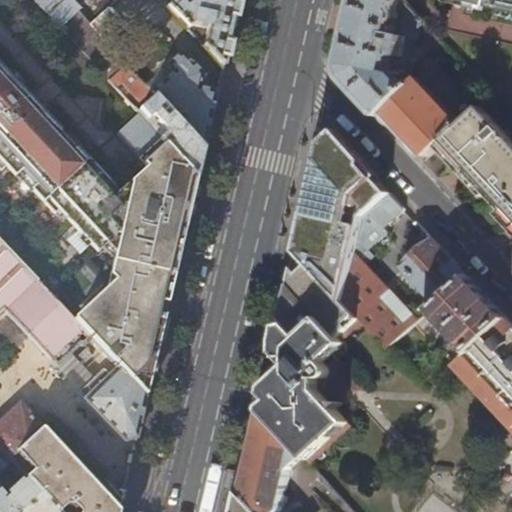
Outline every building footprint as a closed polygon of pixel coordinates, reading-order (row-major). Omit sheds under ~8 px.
[(34,0),(61,29),(80,12),(92,26),(93,27),(94,26),(70,0),(34,0)] [(169,0),(161,0),(223,66),(237,0),(176,0),(173,4),(169,0)] [(423,39),(443,56),(451,48),(406,0),(359,0),(354,22),(345,63),(349,80),(382,115),(385,112),(416,82),(412,79),(410,81),(399,70),(400,66),(394,64),(395,59),(402,61),(407,41),(421,45),(423,39)] [(511,0),(445,0),(511,15),(511,0)] [(96,50),(106,41),(93,27),(92,26),(83,34),(96,50)] [(75,35),(70,39),(82,52),(86,48),(75,35)] [(174,70),(154,93),(156,96),(204,147),(217,91),(201,86),(204,71),(184,48),(168,63),(174,70)] [(133,61),(128,65),(134,71),(138,67),(133,61)] [(147,394),(184,230),(167,226),(169,220),(157,205),(149,196),(134,193),(133,196),(119,194),(77,148),(72,152),(57,135),(62,131),(0,63),(0,163),(11,176),(16,171),(26,181),(32,175),(47,190),(42,195),(66,219),(70,215),(109,257),(118,248),(127,258),(119,293),(83,327),(91,335),(121,367),(147,394)] [(152,100),(156,96),(154,93),(134,71),(128,65),(117,74),(131,90),(134,87),(143,97),(146,93),(152,100)] [(429,78),(425,73),(416,82),(385,112),(427,157),(439,146),(463,123),(424,83),(429,78)] [(131,90),(117,74),(109,81),(138,114),(197,177),(204,147),(156,96),(152,100),(146,93),(143,97),(134,87),(131,90)] [(511,139),(481,106),(463,123),(439,146),(511,223),(511,139)] [(197,177),(138,114),(117,134),(147,167),(188,213),(197,177)] [(358,254),(367,216),(392,193),(396,189),(340,129),(326,142),(301,252),(347,303),(358,254)] [(147,167),(119,194),(133,196),(134,193),(149,196),(157,205),(169,220),(167,226),(184,230),(188,213),(147,167)] [(407,209),(392,193),(367,216),(358,254),(368,265),(378,255),(373,249),(390,232),(387,228),(407,209)] [(0,312),(4,309),(58,366),(71,354),(73,352),(91,335),(83,327),(0,239),(0,312)] [(407,267),(440,303),(469,276),(436,240),(407,267)] [(371,394),(340,362),(349,355),(350,347),(343,339),(363,320),(347,303),(301,252),(287,311),(364,393),(371,394)] [(384,298),(392,291),(368,265),(358,254),(347,303),(363,320),(390,349),(420,321),(415,316),(407,323),(384,298)] [(462,344),(470,353),(508,318),(469,276),(440,303),(432,310),(450,330),(440,339),(446,346),(447,346),(452,352),(462,344)] [(392,291),(384,298),(407,323),(415,316),(392,291)] [(345,392),(364,393),(287,311),(264,411),(306,457),(311,463),(352,426),(338,411),(343,406),(345,392)] [(511,397),(511,322),(508,318),(470,353),(458,365),(500,409),(511,397)] [(58,366),(80,391),(96,377),(73,352),(71,354),(58,366)] [(96,377),(80,391),(126,440),(136,438),(147,394),(121,367),(111,375),(105,368),(96,377)] [(511,397),(500,409),(511,422),(511,397)] [(22,404),(0,424),(0,446),(2,449),(11,458),(16,453),(44,428),(22,404)] [(306,457),(264,411),(245,493),(240,511),(282,511),(293,471),(306,457)] [(119,511),(120,509),(44,428),(16,453),(33,472),(28,477),(42,491),(60,511),(69,503),(74,504),(82,511),(81,511),(119,511)] [(0,471),(5,467),(0,460),(0,511),(19,511),(42,491),(28,477),(27,475),(8,492),(4,488),(6,486),(2,482),(0,483),(0,471)] [(59,511),(60,511),(42,491),(19,511),(59,511)]
